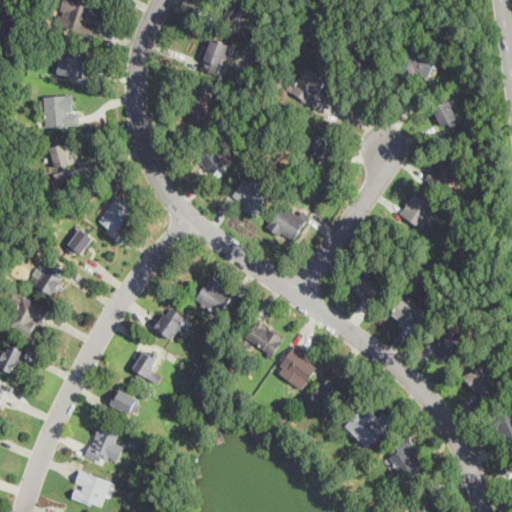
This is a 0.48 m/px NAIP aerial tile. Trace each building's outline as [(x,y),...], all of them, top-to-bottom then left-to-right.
[(99,3),(90,0),(63,0),(56,24),(89,35),(99,3)] [(243,26),(253,2),(248,0),(232,0),(225,19),(243,26)] [(220,72),(231,43),(212,36),(201,65),(220,72)] [(400,64),(427,78),(437,58),(410,44),(400,64)] [(83,47),(61,46),(60,74),(82,75),(83,47)] [(376,46),(350,46),(351,69),(376,68),(376,46)] [(290,89),(319,108),(325,99),(316,93),(326,78),(306,65),(290,89)] [(213,90),(194,85),(186,119),(204,124),(213,90)] [(78,93),(47,93),(47,127),(78,127),(78,93)] [(458,123),(453,100),(436,104),(441,127),(458,123)] [(327,134),(307,133),(306,155),(326,156),(327,134)] [(50,145),(56,166),(75,161),(70,140),(50,145)] [(197,157),(214,174),(228,160),(211,143),(197,157)] [(428,176),(445,188),(463,163),(445,151),(428,176)] [(231,196),(256,215),(270,197),(245,178),(231,196)] [(427,229),(441,207),(414,191),(401,212),(427,229)] [(134,205),(118,194),(99,219),(116,231),(134,205)] [(293,241),(308,216),(284,200),(268,225),(293,241)] [(95,235),(81,225),(67,246),(81,256),(95,235)] [(39,265),(30,277),(53,295),(69,273),(51,261),(45,270),(39,265)] [(366,266),(352,287),(371,300),(385,279),(366,266)] [(219,314),(234,291),(212,275),(196,298),(219,314)] [(35,336),(49,307),(15,289),(11,298),(20,302),(9,323),(35,336)] [(415,326),(425,312),(402,297),(393,312),(415,326)] [(172,337),(188,317),(172,304),(155,325),(172,337)] [(247,335),(273,354),(284,338),(258,319),(247,335)] [(437,344),(452,362),(465,351),(450,333),(437,344)] [(23,347),(7,342),(0,362),(0,365),(15,371),(23,347)] [(161,353),(145,345),(133,368),(158,381),(163,372),(154,367),(161,353)] [(277,370),(302,387),(319,363),(294,346),(277,370)] [(500,388),(484,363),(466,374),(482,400),(500,388)] [(319,384),(344,401),(354,387),(329,370),(319,384)] [(111,403),(130,413),(139,396),(119,387),(111,403)] [(511,403),(491,414),(503,441),(511,436),(511,403)] [(378,417),(366,404),(346,423),(368,446),(394,422),(384,412),(378,417)] [(107,458),(120,433),(101,424),(89,448),(107,458)] [(388,454),(401,479),(423,467),(410,443),(388,454)] [(72,496),(107,505),(114,479),(79,470),(72,496)]
